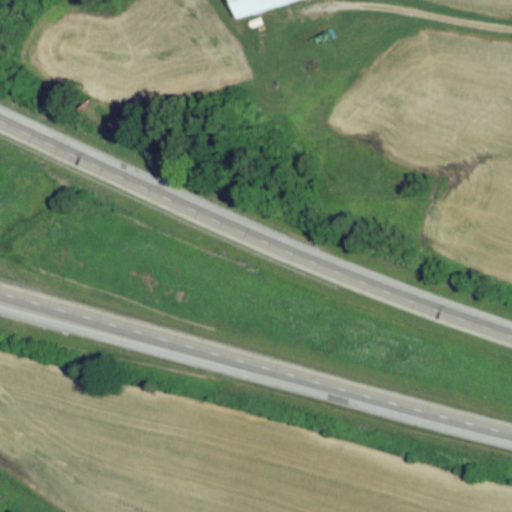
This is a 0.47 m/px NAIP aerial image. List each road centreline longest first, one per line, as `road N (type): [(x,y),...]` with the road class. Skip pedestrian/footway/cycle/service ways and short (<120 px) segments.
road 1 (motorway): [(511,341),(297,262),(0,124)]
road 2 (motorway): [(0,299),(511,438)]
